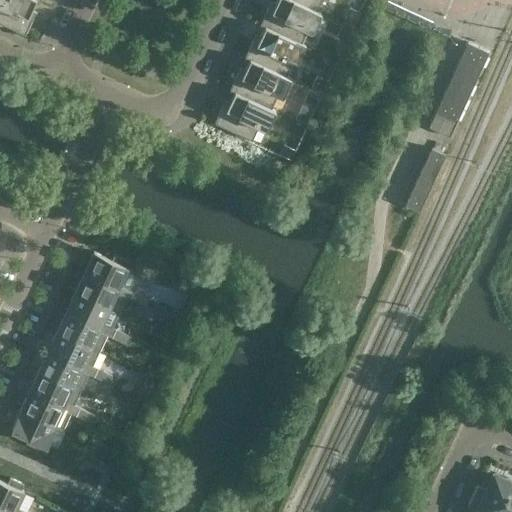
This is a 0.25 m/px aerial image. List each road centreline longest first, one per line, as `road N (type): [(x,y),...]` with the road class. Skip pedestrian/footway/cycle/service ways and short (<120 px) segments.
road 1 (residential): [(229,0),(185,92),(167,107),(148,111),(110,97)]
road 2 (residential): [(48,232),(110,97)]
road 3 (residential): [(434,511),(482,427),(511,440)]
